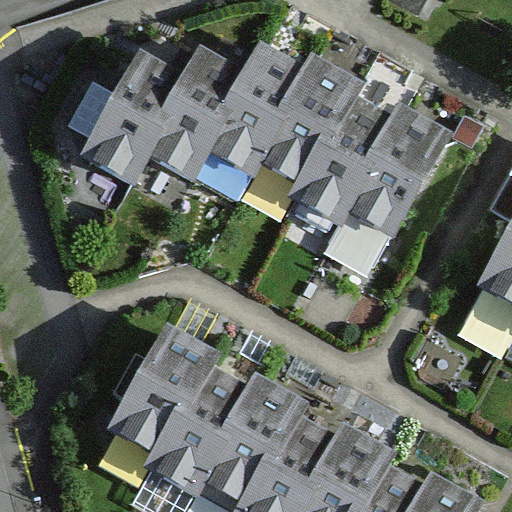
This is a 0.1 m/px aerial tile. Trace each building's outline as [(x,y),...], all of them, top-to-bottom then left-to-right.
[(194,82),(150,57),(130,94),(103,78),(77,123),(105,139),(93,160),(137,185),(154,154),(194,82)] [(262,160),(302,89),(258,64),(244,89),(211,148),(255,173),(262,160)] [(244,89),(203,67),(194,82),(154,154),(195,177),(211,148),(244,89)] [(359,100),(311,73),(302,89),(262,160),(311,186),(352,112),(359,100)] [(389,133),(352,112),(311,186),(300,206),(336,226),(389,133)] [(446,145),(397,118),(389,133),(336,226),(385,253),(446,145)] [(511,228),(471,302),(511,323),(511,228)] [(237,361),(182,330),(164,362),(147,352),(122,396),(140,406),(122,437),(177,468),(231,371),(237,361)] [(172,476),(207,496),(216,481),(266,391),(231,371),(177,468),(172,476)] [(216,481),(266,509),(317,418),(323,408),(273,380),(266,391),(216,481)] [(266,509),(264,511),(321,511),(361,443),(317,418),(266,509)] [(321,511),(385,511),(408,471),(418,453),(370,426),(361,443),(321,511)] [(385,511),(441,511),(451,495),(408,471),(385,511)] [(441,511),(497,511),(500,507),(457,483),(451,495),(441,511)]
